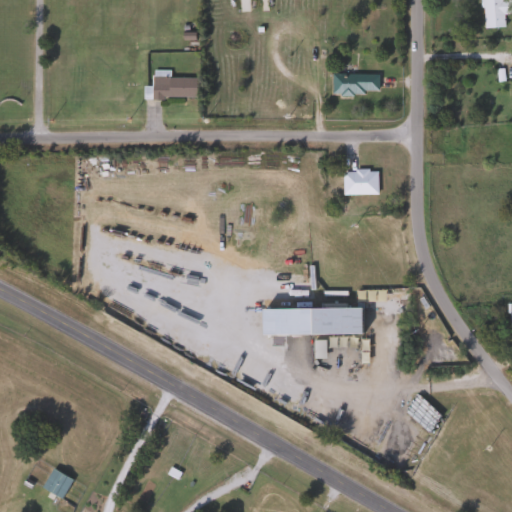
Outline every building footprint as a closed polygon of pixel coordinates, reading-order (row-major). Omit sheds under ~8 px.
[(508,0),(509,13),(499,14),(500,27),(479,28),(477,0),(508,0)] [(337,73),(337,64),(352,64),(352,74),(374,74),(374,95),(328,94),(328,73),(337,73)] [(147,98),(147,77),(192,77),(192,99),(147,98)] [(373,194),(339,194),(339,170),(373,170),(373,194)] [(427,362),(426,337),(419,337),(420,362),(427,362)] [(38,487),(48,469),(68,480),(57,498),(38,487)]
